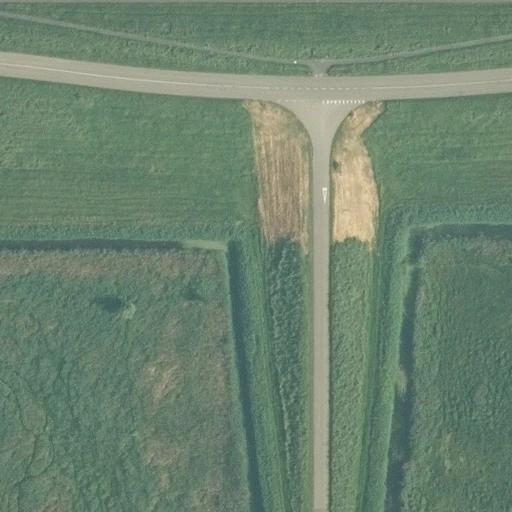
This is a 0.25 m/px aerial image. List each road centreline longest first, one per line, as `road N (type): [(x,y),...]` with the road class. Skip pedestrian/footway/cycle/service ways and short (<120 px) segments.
road 1 (unclassified): [(318,511),(318,86)]
road 2 (tertiary): [(0,61),(318,86)]
road 3 (track): [(385,204),(357,511)]
road 4 (track): [(285,511),(253,222)]
road 5 (tertiary): [(318,86),(511,76)]
